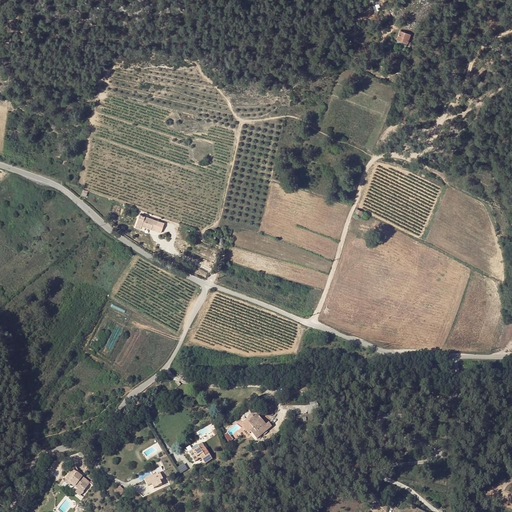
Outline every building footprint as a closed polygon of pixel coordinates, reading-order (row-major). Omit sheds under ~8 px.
[(410,35),(400,32),(397,40),(407,44),(410,35)] [(365,214),(356,210),(353,216),(363,220),(365,214)] [(142,226),(151,229),(155,230),(158,221),(140,215),(137,224),(142,226)] [(262,417),(271,420),(273,410),(264,408),(262,417)] [(239,423),(255,441),(271,426),(267,422),(263,425),(251,412),(239,423)] [(187,450),(194,461),(200,458),(203,464),(211,460),(201,442),(187,450)] [(164,463),(170,479),(173,477),(171,475),(175,472),(172,467),(174,466),(169,459),(164,463)] [(170,479),(164,463),(159,466),(161,470),(162,469),(165,474),(160,477),(164,483),(170,479)] [(184,464),(177,467),(180,473),(187,470),(184,464)] [(157,479),(160,477),(165,474),(162,469),(161,470),(154,475),(157,479)] [(82,478),(90,483),(92,479),(85,474),(82,478)] [(90,483),(82,478),(78,476),(73,484),(78,488),(83,492),(82,494),(85,496),(92,488),(88,486),(90,483)] [(83,499),(88,502),(96,491),(92,488),(85,496),(83,499)]
